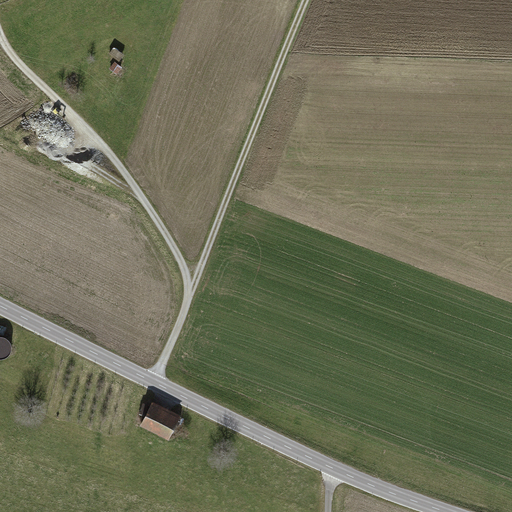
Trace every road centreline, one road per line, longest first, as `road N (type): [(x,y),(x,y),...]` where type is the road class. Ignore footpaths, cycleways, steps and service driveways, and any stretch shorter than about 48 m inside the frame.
road 1 (tertiary): [(0,305),(330,467),(445,511)]
road 2 (track): [(191,289),(305,0)]
